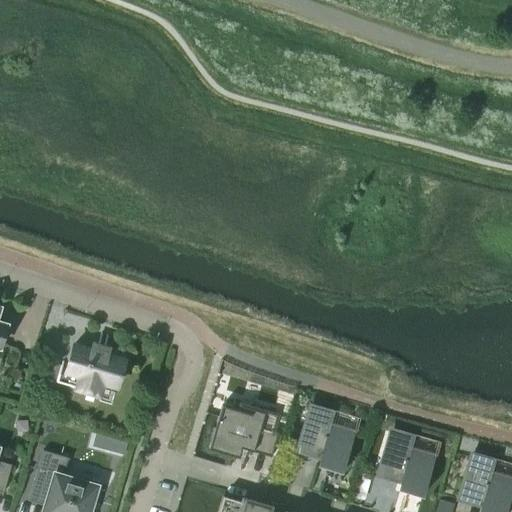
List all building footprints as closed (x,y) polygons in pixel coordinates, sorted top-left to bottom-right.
[(108,334),(101,332),(97,344),(92,343),(90,350),(72,345),(67,362),(62,360),(56,381),(97,393),(101,380),(117,385),(124,360),(107,355),(109,348),(104,346),(108,334)] [(281,391),(279,396),(281,400),(285,401),(288,393),(281,391)] [(212,427),(208,442),(210,443),(208,448),(228,454),(229,450),(240,453),(241,447),(271,456),(278,432),(271,430),(275,415),(240,405),(239,409),(221,404),(215,427),(212,427)] [(305,427),(304,427),(297,451),(326,460),(324,467),(341,472),(354,429),(329,421),(332,414),(311,407),(305,427)] [(41,418),(37,432),(48,436),(53,433),(56,422),(41,418)] [(384,451),(377,475),(407,484),(405,491),(422,496),(431,465),(435,453),(410,445),(412,437),(391,431),(385,452),(384,451)] [(87,511),(88,511),(89,510),(88,510),(90,502),(92,503),(92,501),(91,500),(95,486),(81,481),(81,480),(79,479),(79,481),(71,479),(72,477),(70,476),(69,478),(62,476),(69,457),(42,449),(27,500),(45,505),(43,511),(87,511)] [(493,462),(472,455),(466,476),(465,475),(458,499),(487,508),(486,511),(504,511),(511,487),(511,475),(490,469),(493,462)] [(0,491),(2,492),(11,464),(0,460),(0,491)] [(265,511),(267,509),(268,506),(244,499),(244,501),(222,495),(217,511),(265,511)] [(450,511),(453,503),(438,499),(434,511),(450,511)]
